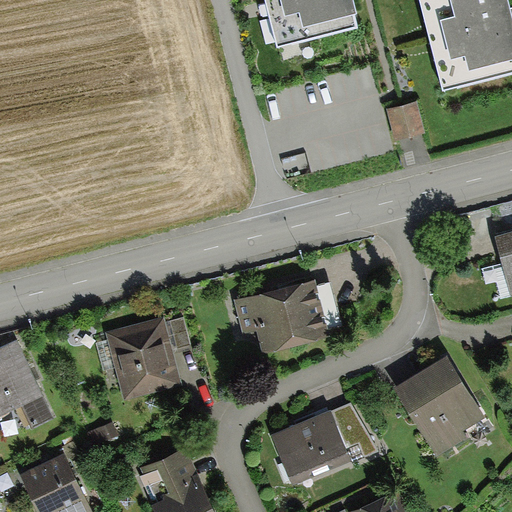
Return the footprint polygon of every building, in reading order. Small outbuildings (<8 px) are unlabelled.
[(265,0),(277,47),(357,28),(354,15),(357,14),(353,0),(265,0)] [(511,14),(511,9),(508,0),(418,0),(442,92),(511,74),(511,14)] [(417,101),(387,109),(396,141),(426,133),(417,101)] [(511,231),(494,236),(502,263),(511,297),(511,296),(511,231)] [(489,302),(511,297),(502,263),(480,268),(489,302)] [(315,279),(234,301),(243,335),(257,331),(263,354),(330,336),(329,329),(317,286),(315,279)] [(317,286),(329,329),(342,326),(330,282),(317,286)] [(163,317),(106,332),(108,340),(115,368),(124,400),(182,384),(173,354),(165,322),(163,317)] [(184,317),(165,322),(173,354),(193,349),(184,317)] [(18,340),(0,348),(0,416),(21,406),(32,429),(55,418),(18,340)] [(115,368),(108,340),(96,343),(104,370),(115,368)] [(484,417),(447,356),(395,387),(437,455),(466,437),(462,431),(484,417)] [(332,411),(347,448),(359,443),(365,457),(379,451),(351,403),(332,411)] [(331,409),(272,435),(293,485),(352,460),(347,448),(332,411),(331,409)] [(140,476),(155,511),(215,511),(185,449),(141,468),(143,475),(140,476)] [(92,511),(65,453),(20,475),(37,511),(92,511)] [(410,511),(400,489),(348,511),(410,511)]
